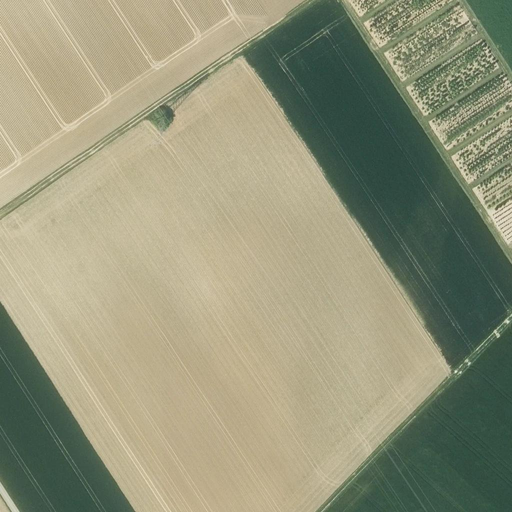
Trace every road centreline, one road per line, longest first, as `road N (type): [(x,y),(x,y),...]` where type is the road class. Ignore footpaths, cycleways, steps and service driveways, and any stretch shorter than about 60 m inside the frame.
road 1 (track): [(314,0),(0,217)]
road 2 (track): [(511,332),(333,511)]
